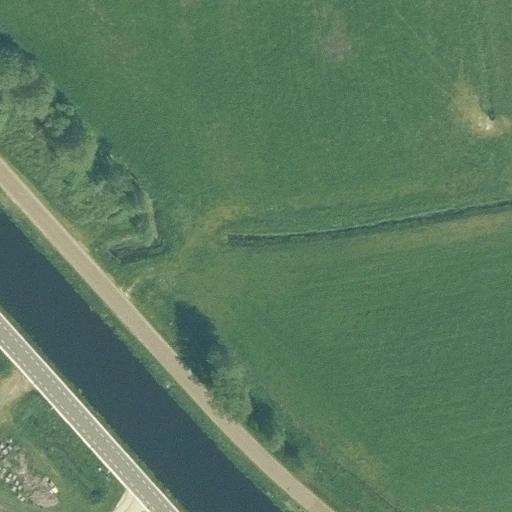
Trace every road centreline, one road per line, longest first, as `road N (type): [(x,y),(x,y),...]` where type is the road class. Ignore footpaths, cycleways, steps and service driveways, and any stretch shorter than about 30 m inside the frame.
road 1 (unclassified): [(321,511),(249,448),(0,170)]
road 2 (tertiary): [(162,511),(0,331)]
